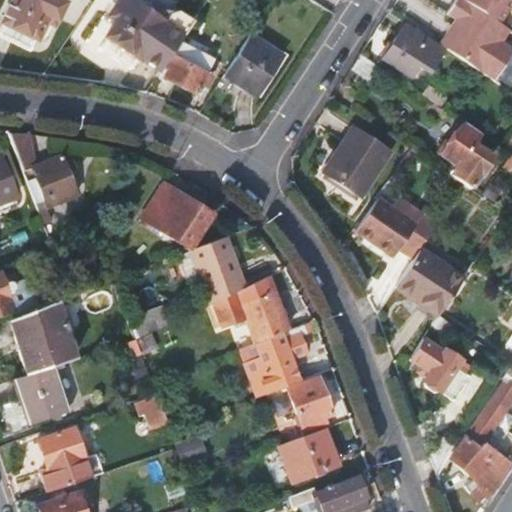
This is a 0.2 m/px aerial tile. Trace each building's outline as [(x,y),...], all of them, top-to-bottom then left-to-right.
[(63,0),(9,0),(0,20),(37,39),(48,15),(55,18),(63,0)] [(105,39),(139,60),(140,58),(160,71),(170,55),(179,41),(188,27),(192,20),(177,11),(169,13),(163,22),(127,0),(118,0),(112,10),(120,15),(105,39)] [(495,21),(463,0),(455,0),(447,13),(455,19),(439,44),(443,47),(493,80),(511,50),(511,48),(500,41),(508,29),(495,21)] [(508,0),(463,0),(495,21),(508,0)] [(404,21),(380,58),(410,77),(419,63),(428,70),(443,47),(439,44),(404,21)] [(249,35),(222,76),(253,95),(280,54),(249,35)] [(173,57),(160,77),(192,97),(198,87),(202,90),(209,80),(203,76),(212,62),(179,41),(170,55),(173,57)] [(350,69),(360,74),(356,80),(367,88),(381,66),(361,53),(350,69)] [(416,90),(433,101),(439,93),(421,81),(416,90)] [(414,92),(420,106),(430,106),(433,101),(416,90),(414,92)] [(477,134),(459,122),(448,140),(443,138),(438,146),(442,149),(439,154),(456,165),(477,134)] [(389,148),(352,123),(320,172),(358,196),(389,148)] [(6,131),(38,209),(78,194),(61,153),(33,165),(26,134),(6,131)] [(0,155),(0,201),(16,195),(1,156),(0,155)] [(169,182),(146,216),(193,249),(217,215),(169,182)] [(438,220),(398,193),(389,206),(377,198),(354,230),(385,252),(387,249),(394,254),(396,250),(412,260),(417,251),(438,220)] [(193,250),(212,303),(236,292),(250,286),(232,236),(193,250)] [(412,260),(394,287),(437,316),(438,315),(461,280),(417,251),(412,260)] [(0,271),(0,316),(15,311),(3,280),(13,276),(8,265),(0,267),(0,271),(0,272),(0,271)] [(93,286),(97,295),(117,288),(113,277),(93,286)] [(236,292),(255,343),(289,331),(269,277),(250,286),(236,292)] [(6,322),(24,375),(49,367),(72,359),(53,302),(6,322)] [(128,317),(135,338),(139,337),(148,332),(173,321),(165,302),(128,317)] [(431,326),(458,344),(465,333),(438,315),(437,316),(431,326)] [(304,326),(289,331),(255,343),(240,349),(258,398),(294,385),(285,360),(291,358),(291,359),(306,354),(300,337),(307,334),(304,326)] [(135,338),(141,354),(155,348),(148,332),(139,337),(135,338)] [(429,372),(424,379),(425,385),(434,390),(440,389),(454,398),(469,374),(457,365),(461,358),(445,348),(444,350),(424,337),(409,359),(429,372)] [(300,383),(291,359),(291,358),(285,360),(294,385),(300,383)] [(457,441),(448,455),(472,474),(487,496),(500,482),(499,480),(510,462),(481,443),(503,408),(511,395),(511,364),(510,362),(500,377),(502,379),(489,399),(466,433),(464,431),(457,441)] [(12,380),(27,425),(64,412),(49,367),(24,375),(12,380)] [(317,379),(288,390),(303,433),(319,427),(318,423),(332,417),(317,379)] [(166,422),(156,394),(153,394),(154,398),(162,423),(166,422)] [(152,427),(162,423),(154,398),(144,402),(152,427)] [(278,416),(285,435),(300,429),(293,410),(278,416)] [(37,440),(46,469),(38,472),(44,492),(88,477),(72,428),(37,440)] [(442,430),(428,452),(436,473),(448,455),(457,441),(442,430)] [(276,447),(290,483),(335,466),(322,431),(276,447)] [(196,502),(199,511),(244,511),(247,511),(243,503),(221,511),(217,501),(231,496),(227,484),(212,490),(207,476),(189,483),(196,502)] [(313,501),(316,511),(363,511),(370,510),(357,478),(311,495),(310,491),(282,501),(286,511),(313,501)] [(82,511),(76,492),(36,505),(37,511),(82,511)]
